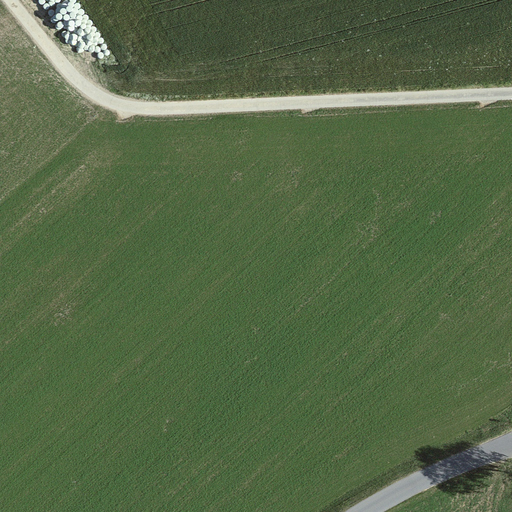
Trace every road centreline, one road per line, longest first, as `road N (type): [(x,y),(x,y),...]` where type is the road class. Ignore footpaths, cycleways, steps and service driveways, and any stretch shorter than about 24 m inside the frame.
road 1 (track): [(14,0),(97,92),(148,108),(511,93)]
road 2 (tertiary): [(364,511),(511,444)]
